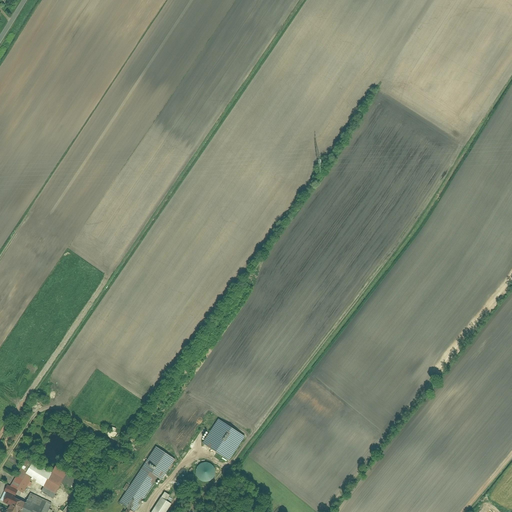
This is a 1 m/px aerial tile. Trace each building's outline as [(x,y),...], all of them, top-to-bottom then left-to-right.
[(245,436),(218,419),(202,443),(229,461),(245,436)] [(127,509),(131,511),(135,511),(157,478),(161,481),(174,460),(155,448),(120,505),(127,509)] [(196,470),(196,473),(197,477),(199,479),(202,481),(205,482),(208,482),(211,481),(213,479),(215,476),(216,473),(215,470),(214,467),(212,464),(209,463),(206,462),(202,463),(200,465),(197,467),(196,470)] [(11,487),(19,492),(23,494),(31,481),(56,495),(63,483),(70,488),(75,479),(56,468),(53,475),(33,463),(27,473),(21,470),(11,487)] [(8,495),(16,497),(19,492),(11,487),(8,486),(5,493),(8,495)] [(161,499),(166,502),(170,497),(165,493),(161,499)] [(47,511),(51,504),(30,494),(26,504),(22,511),(47,511)] [(22,511),(26,504),(15,500),(16,497),(8,495),(4,504),(11,507),(8,511),(22,511)] [(166,502),(161,499),(152,511),(167,511),(171,506),(166,502)]
